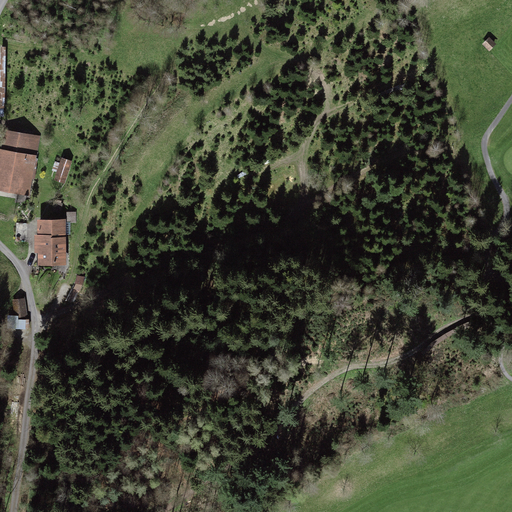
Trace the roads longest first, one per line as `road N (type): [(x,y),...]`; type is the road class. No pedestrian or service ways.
road 1 (track): [(177,511),(254,433),(332,374),(391,362),(453,320),(511,297)]
road 2 (unclassified): [(14,511),(25,459),(26,293),(0,244)]
